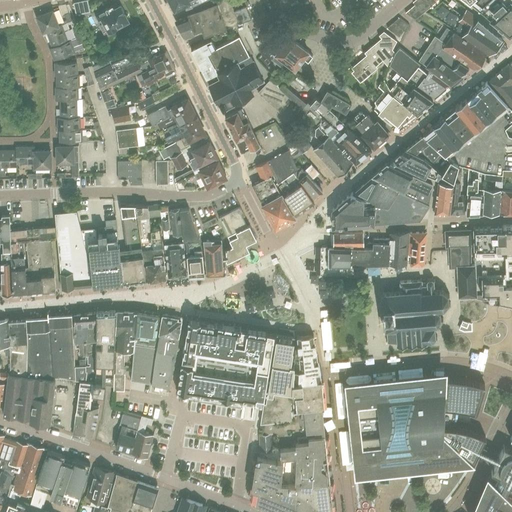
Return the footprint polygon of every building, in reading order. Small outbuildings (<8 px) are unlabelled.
[(76,14),(90,11),(87,0),(83,0),(73,2),(76,14)] [(168,0),(174,10),(185,4),(187,8),(205,0),(168,0)] [(431,5),(427,0),(413,0),(412,1),(415,4),(422,12),(431,5)] [(481,0),(474,6),(479,10),(490,0),(481,0)] [(478,10),(508,36),(511,32),(511,0),(490,0),(479,10),(478,10)] [(117,6),(116,3),(108,7),(108,6),(107,6),(106,6),(105,7),(105,8),(105,9),(95,14),(98,19),(101,17),(104,23),(100,25),(104,32),(108,30),(109,31),(110,33),(117,30),(116,28),(117,27),(116,26),(120,24),(121,26),(128,23),(126,21),(128,20),(124,12),(125,12),(121,4),(117,6)] [(226,28),(215,4),(194,12),(177,19),(175,22),(185,38),(201,31),(204,37),(226,28)] [(406,12),(416,18),(422,12),(415,4),(406,12)] [(502,39),(501,38),(502,37),(478,17),(466,9),(453,28),(463,35),(488,52),(502,39)] [(42,31),(46,30),(46,29),(58,25),(52,10),(36,16),(42,31)] [(409,24),(399,16),(393,22),(403,30),(405,31),(409,24)] [(242,25),(254,22),(253,17),(240,20),(242,25)] [(403,30),(393,22),(387,27),(399,36),(403,30)] [(48,35),(52,46),(53,46),(70,40),(72,39),(72,38),(73,37),(70,29),(68,29),(63,30),(61,24),(58,25),(46,29),(46,30),(48,35)] [(447,26),(439,38),(434,35),(419,59),(426,64),(434,54),(460,74),(470,65),(473,67),(485,52),(447,26)] [(396,40),(383,30),(378,34),(381,37),(363,51),(366,55),(352,66),(354,69),(352,72),(360,81),(367,74),(369,74),(374,69),(373,68),(382,60),(387,66),(395,51),(392,48),(396,40)] [(303,57),(307,61),(312,55),(307,51),(308,50),(288,35),(271,57),(283,67),(287,62),(295,68),(303,57)] [(221,110),(253,93),(250,87),(263,80),(250,55),(249,56),(239,36),(215,48),(210,38),(191,49),(209,83),(208,84),(221,110)] [(76,38),(70,40),(53,46),(52,46),(50,47),(52,52),(54,59),(74,51),(72,46),(78,44),(76,38)] [(417,86),(433,97),(434,97),(448,85),(449,84),(429,69),(427,72),(419,65),(420,63),(400,47),(395,52),(390,64),(417,86)] [(173,69),(165,51),(157,54),(156,54),(148,57),(148,58),(139,62),(134,50),(92,65),(100,88),(141,69),(147,83),(157,78),(156,75),(164,71),(165,70),(166,74),(173,71),(173,69)] [(426,64),(451,83),(460,74),(434,54),(426,64)] [(496,70),(486,79),(511,106),(511,122),(510,124),(511,128),(511,57),(505,64),(504,62),(495,70),(496,70)] [(55,75),(57,75),(76,74),(76,62),(57,62),(55,62),(55,67),(55,75)] [(294,78),(286,71),(279,79),(288,86),(294,78)] [(78,74),(76,74),(57,75),(57,80),(57,87),(77,86),(77,87),(78,87),(78,74)] [(390,88),(393,93),(416,112),(417,113),(418,111),(420,109),(427,103),(433,98),(416,86),(401,74),(390,88)] [(417,113),(416,112),(393,93),(390,88),(384,79),(384,77),(377,85),(383,90),(375,100),(378,103),(373,109),(382,116),(383,117),(383,116),(393,124),(402,123),(415,112),(416,113),(417,113)] [(438,177),(442,180),(441,183),(452,185),(455,175),(458,164),(462,165),(469,167),(484,172),(502,174),(503,169),(506,169),(511,169),(511,135),(508,135),(505,128),(510,124),(511,122),(511,109),(507,104),(486,80),(422,133),(445,154),(450,158),(442,171),(438,177)] [(130,81),(131,99),(147,98),(147,87),(142,88),(141,81),(130,81)] [(260,95),(280,113),(292,100),(273,82),(261,95),(261,94),(260,95)] [(354,132),(335,115),(329,109),(330,108),(320,100),(316,96),(310,103),(308,102),(306,103),(283,83),(279,87),(301,108),(321,126),(325,131),(326,130),(355,161),(371,148),(354,132)] [(76,98),(76,99),(77,99),(77,87),(77,86),(57,87),(56,87),(56,92),(56,99),(60,99),(76,98)] [(331,105),(346,113),(351,103),(350,103),(327,90),(327,89),(320,100),(330,108),(331,105)] [(76,116),(76,99),(76,98),(60,99),(60,105),(60,117),(58,117),(79,116),(76,116)] [(107,109),(116,107),(113,98),(104,101),(107,109)] [(163,116),(164,118),(191,105),(187,98),(178,102),(178,101),(172,104),(172,105),(169,107),(167,104),(154,110),(158,119),(163,116)] [(144,100),(139,103),(142,109),(147,107),(144,100)] [(112,108),(114,122),(130,119),(128,105),(112,108)] [(195,114),(191,105),(164,118),(162,119),(165,124),(176,118),(179,122),(179,123),(196,115),(195,114)] [(257,147),(258,145),(259,144),(244,114),(243,114),(240,109),(225,116),(225,118),(225,119),(227,123),(228,124),(232,131),(232,133),(234,137),(235,138),(240,148),(240,150),(241,151),(244,150),(249,148),(250,148),(251,148),(253,149),(257,147)] [(376,121),(374,123),(366,113),(365,115),(361,110),(354,116),(358,121),(355,123),(363,132),(362,133),(373,146),(377,143),(378,144),(385,138),(385,136),(388,133),(382,126),(381,127),(376,121)] [(173,140),(174,139),(201,126),(196,116),(196,115),(179,123),(182,129),(171,135),(165,138),(167,142),(173,140)] [(58,129),(59,129),(79,128),(79,116),(58,117),(58,122),(58,129)] [(313,148),(337,176),(353,162),(318,124),(314,127),(313,135),(319,142),(313,148)] [(204,133),(201,126),(174,139),(175,142),(165,147),(170,157),(171,157),(171,156),(180,152),(181,152),(180,148),(188,144),(187,142),(190,140),(191,142),(197,139),(196,137),(204,133)] [(147,146),(146,127),(139,127),(140,146),(147,146)] [(81,128),(79,128),(59,129),(60,134),(59,134),(60,141),(87,141),(87,137),(85,135),(81,135),(81,128)] [(116,130),(117,139),(137,137),(136,128),(116,130)] [(289,139),(301,153),(310,144),(298,131),(289,139)] [(406,146),(425,158),(431,162),(435,166),(437,163),(444,168),(449,159),(440,152),(422,135),(421,134),(414,140),(406,146)] [(118,148),(138,146),(137,137),(117,139),(118,148)] [(193,168),(198,165),(216,156),(209,141),(192,149),(195,154),(190,157),(191,159),(189,160),(193,168)] [(78,145),(73,145),(56,146),(56,162),(71,162),(71,177),(78,176),(78,145)] [(16,162),(34,162),(34,150),(34,146),(28,146),(15,146),(15,150),(16,162)] [(406,148),(407,148),(406,147),(405,148),(405,147),(390,159),(398,163),(399,164),(399,163),(407,167),(408,168),(416,171),(415,172),(416,172),(417,172),(424,175),(424,176),(425,176),(426,173),(438,177),(442,171),(425,158),(423,157),(422,157),(415,153),(415,152),(414,152),(406,148)] [(16,165),(16,162),(15,150),(9,150),(0,149),(0,170),(5,170),(5,172),(7,165),(16,165)] [(314,202),(313,199),(297,175),(297,171),(298,170),(288,149),(267,160),(274,174),(279,184),(285,193),(283,194),(296,215),(314,202)] [(34,162),(34,167),(50,166),(50,150),(34,150),(34,162)] [(186,164),(180,152),(171,156),(171,157),(177,169),(186,164)] [(251,183),(258,197),(272,222),(276,228),(282,225),(289,221),(295,217),(291,210),(291,211),(282,195),(272,175),(274,174),(267,160),(256,165),(262,179),(251,183)] [(200,169),(198,165),(193,168),(173,178),(177,189),(191,189),(205,182),(207,186),(225,176),(226,174),(224,170),(221,169),(217,161),(200,169)] [(429,205),(432,183),(420,178),(412,175),(396,167),(396,166),(395,166),(386,162),(372,175),(353,192),(352,192),(332,209),(332,226),(347,226),(347,225),(373,224),(419,220),(429,205)] [(468,191),(466,213),(473,212),(475,214),(479,214),(481,212),(482,212),(483,189),(477,188),(478,171),(468,167),(467,190),(468,191)] [(297,175),(313,199),(322,191),(301,168),(298,170),(297,171),(297,175)] [(464,213),(465,195),(458,195),(459,183),(454,182),(450,213),(464,213)] [(452,186),(452,185),(441,183),(438,183),(435,213),(449,214),(452,186)] [(498,213),(500,190),(484,189),(482,212),(498,213)] [(511,190),(502,189),(500,213),(511,213),(511,190)] [(123,282),(130,282),(146,280),(136,204),(127,204),(125,202),(120,202),(127,256),(121,257),(121,258),(121,261),(121,262),(122,271),(122,272),(123,281),(123,282)] [(149,217),(147,205),(136,204),(146,280),(156,279),(156,278),(166,277),(161,229),(151,230),(149,217)] [(159,204),(147,205),(149,217),(160,215),(159,204)] [(255,238),(248,224),(246,226),(240,212),(242,211),(239,206),(218,217),(232,246),(225,249),(225,259),(226,262),(249,251),(245,243),(255,238)] [(189,275),(204,275),(201,246),(188,207),(179,208),(182,233),(183,240),(184,240),(189,275)] [(172,235),(181,233),(179,209),(169,210),(172,235)] [(82,233),(75,210),(54,212),(55,225),(57,239),(62,289),(92,285),(88,260),(87,255),(82,233)] [(51,240),(57,239),(55,225),(10,230),(9,214),(1,214),(1,217),(0,217),(0,241),(3,242),(4,263),(2,263),(2,295),(56,289),(51,240)] [(215,217),(202,223),(204,228),(217,221),(216,218),(215,217)] [(121,257),(120,246),(118,246),(116,222),(106,223),(107,237),(97,238),(96,232),(82,233),(87,255),(88,260),(92,285),(93,285),(123,282),(123,281),(122,272),(122,271),(121,262),(121,261),(121,258),(121,257)] [(511,224),(503,225),(503,226),(474,227),(475,258),(482,258),(483,297),(499,300),(511,302),(511,224)] [(471,265),(472,229),(445,231),(446,247),(449,247),(449,250),(450,268),(457,267),(458,297),(476,296),(475,265),(471,265)] [(406,264),(408,232),(393,233),(390,233),(390,238),(373,238),(373,242),(368,242),(368,247),(363,247),(333,246),(320,246),(320,259),(319,260),(320,262),(320,275),(353,274),(353,264),(367,264),(388,264),(406,264)] [(333,246),(363,247),(363,232),(333,233),(333,246)] [(424,264),(427,232),(410,232),(408,254),(411,254),(410,264),(424,264)] [(202,239),(206,274),(225,274),(224,269),(223,268),(220,239),(202,239)] [(168,277),(186,275),(184,245),(182,244),(180,244),(165,245),(168,277)] [(439,252),(439,264),(448,264),(448,252),(439,252)] [(417,341),(425,340),(426,342),(427,342),(427,340),(432,340),(433,341),(434,340),(433,339),(435,337),(437,337),(437,335),(436,335),(435,325),(438,327),(439,325),(437,323),(439,319),(443,320),(444,318),(440,317),(440,313),(441,313),(441,311),(439,311),(439,309),(442,308),(443,310),(445,309),(444,307),(447,303),(450,304),(450,302),(448,301),(448,299),(448,296),(450,294),(449,293),(446,294),(442,290),(443,288),(441,287),(441,289),(436,290),(435,287),(434,287),(434,280),(435,279),(433,278),(433,279),(433,278),(433,277),(432,277),(431,278),(429,278),(428,277),(427,278),(427,279),(426,281),(422,281),(422,278),(420,278),(421,279),(400,281),(401,291),(393,291),(393,289),(392,289),(392,291),(384,292),(384,290),(383,290),(383,292),(381,292),(381,295),(382,295),(383,304),(382,304),(382,306),(383,306),(384,315),(383,315),(383,317),(384,317),(384,326),(384,328),(385,330),(387,330),(387,338),(386,338),(386,339),(391,339),(391,343),(392,343),(392,342),(397,341),(397,344),(399,344),(399,342),(406,342),(406,343),(408,343),(408,341),(415,341),(416,343),(418,342),(417,341)] [(124,350),(133,351),(137,311),(129,311),(128,309),(125,309),(123,310),(117,310),(115,341),(115,343),(109,343),(109,347),(115,347),(114,385),(113,390),(124,390),(125,379),(122,379),(122,373),(124,373),(124,350)] [(92,392),(104,394),(106,383),(114,385),(115,347),(109,347),(109,343),(115,343),(115,341),(113,341),(115,311),(115,310),(97,312),(96,312),(96,313),(95,339),(95,341),(95,342),(101,342),(100,347),(95,347),(94,352),(92,381),(92,392)] [(95,341),(95,339),(96,313),(95,313),(95,312),(93,312),(92,311),(89,311),(88,313),(81,313),(80,312),(77,312),(76,313),(74,314),(75,339),(76,339),(76,346),(79,346),(79,355),(85,354),(85,342),(95,341)] [(160,314),(137,311),(133,351),(131,379),(152,383),(155,354),(159,337),(153,336),(160,314)] [(75,379),(75,366),(74,343),(73,343),(72,313),(26,317),(27,329),(26,329),(27,357),(27,377),(8,374),(8,379),(3,414),(29,417),(29,421),(37,422),(50,424),(55,380),(53,380),(53,376),(75,379)] [(177,317),(163,314),(159,337),(155,354),(152,383),(170,386),(179,336),(178,335),(181,318),(177,317)] [(27,357),(26,329),(25,317),(0,318),(0,344),(10,344),(11,373),(26,375),(27,357)] [(189,318),(176,397),(246,407),(247,400),(256,402),(256,396),(264,398),(274,333),(267,332),(267,331),(247,327),(246,328),(241,328),(241,326),(215,322),(215,324),(200,321),(200,320),(189,318)] [(381,319),(372,319),(372,333),(381,333),(381,319)] [(291,382),(292,382),(293,364),(291,363),(293,350),(292,350),(294,336),(277,333),(265,402),(263,402),(260,422),(261,422),(290,418),(291,382)] [(294,348),(293,364),(292,382),(321,379),(320,373),(318,359),(317,354),(315,340),(313,334),(296,336),(297,347),(294,348)] [(90,365),(85,365),(85,370),(86,371),(85,380),(92,381),(94,352),(88,354),(87,354),(88,363),(90,363),(90,365)] [(75,379),(76,379),(80,380),(85,380),(86,371),(85,370),(85,365),(75,366),(75,379)] [(511,511),(511,497),(505,491),(509,483),(511,483),(511,448),(503,445),(504,446),(499,456),(480,447),(484,437),(485,437),(507,392),(499,389),(492,386),(485,384),(479,382),(476,382),(473,381),(470,380),(466,379),(459,378),(453,378),(450,377),(446,377),(444,377),(440,377),(436,377),(430,377),(421,378),(377,382),(346,386),(348,405),(349,413),(348,414),(348,413),(346,413),(347,416),(348,421),(351,426),(352,434),(350,434),(351,447),(353,446),(360,511),(435,511),(437,511),(448,500),(457,489),(466,476),(488,487),(475,511),(511,511)] [(322,415),(322,409),(324,409),(324,406),(321,379),(292,382),(291,382),(290,418),(261,422),(258,429),(260,450),(275,448),(274,445),(295,443),(294,440),(307,438),(307,434),(325,432),(323,419),(321,419),(321,415),(322,415)] [(91,438),(95,419),(99,405),(91,404),(90,404),(92,392),(92,381),(85,380),(80,380),(76,409),(73,428),(75,429),(75,432),(91,438)] [(131,450),(141,414),(123,410),(117,431),(120,432),(116,446),(131,450)] [(151,424),(153,418),(141,415),(137,431),(132,452),(147,456),(153,435),(144,432),(146,422),(151,424)] [(325,432),(307,434),(307,438),(294,440),(295,443),(274,445),(275,448),(260,450),(261,461),(255,460),(251,486),(252,487),(251,494),(251,497),(253,500),(255,502),(259,504),(259,505),(263,508),(265,506),(273,509),(272,511),(273,511),(278,511),(279,511),(280,511),(333,511),(332,501),(334,501),(335,496),(332,495),(331,486),(332,486),(333,481),(330,480),(329,471),(330,471),(331,466),(328,465),(327,456),(329,456),(330,450),(327,450),(326,442),(327,442),(328,436),(325,435),(325,432)] [(32,496),(47,449),(26,442),(25,444),(16,441),(16,442),(4,438),(5,435),(0,433),(0,467),(17,473),(12,490),(32,496)] [(90,463),(47,449),(30,502),(40,506),(45,491),(48,492),(48,494),(58,497),(59,496),(63,497),(61,503),(74,507),(78,494),(79,495),(90,463)] [(203,511),(207,504),(182,496),(176,511),(149,511),(152,505),(153,505),(158,486),(117,472),(116,475),(114,475),(115,472),(113,471),(113,470),(98,465),(98,467),(95,466),(87,496),(97,499),(93,511),(203,511)] [(0,474),(0,483),(8,487),(9,487),(13,475),(1,471),(0,474)] [(51,511),(11,496),(4,511),(51,511)]
